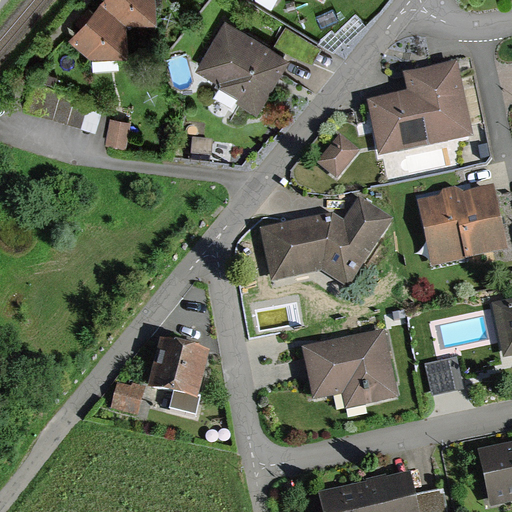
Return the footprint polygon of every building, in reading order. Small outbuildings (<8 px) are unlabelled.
[(105,0),(74,38),(106,64),(145,56),(139,28),(175,21),(170,0),(105,0)] [(302,57),(236,20),(206,73),(272,110),(302,57)] [(414,93),(380,99),(391,161),(483,144),(468,61),(410,72),(414,93)] [(117,121),(112,144),(127,147),(131,124),(117,121)] [(367,150),(350,135),(327,161),(344,176),(367,150)] [(511,213),(505,184),(425,202),(441,269),(511,252),(511,213)] [(348,216),(272,228),(280,283),(330,276),(356,294),(408,219),(366,190),(348,216)] [(511,304),(495,308),(504,353),(511,351),(511,304)] [(395,329),(314,346),(326,402),(356,396),(359,411),(410,400),(395,329)] [(217,351),(174,340),(160,393),(203,404),(217,351)] [(463,362),(431,366),(435,400),(467,396),(463,362)] [(151,390),(125,382),(117,406),(144,415),(151,390)] [(511,441),(491,446),(504,506),(511,504),(511,441)] [(430,511),(423,474),(330,495),(333,511),(430,511)]
